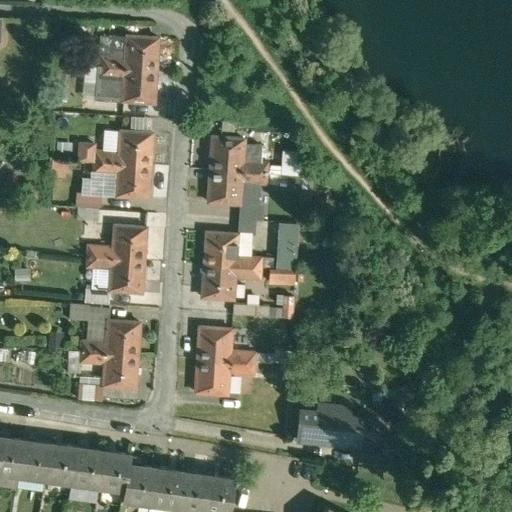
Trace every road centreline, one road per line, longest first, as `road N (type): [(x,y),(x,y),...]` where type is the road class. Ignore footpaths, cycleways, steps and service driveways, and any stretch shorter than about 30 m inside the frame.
road 1 (residential): [(156,419),(185,31),(170,17),(0,9)]
road 2 (residential): [(156,419),(155,434),(254,453),(309,495)]
road 3 (residential): [(0,397),(156,419)]
